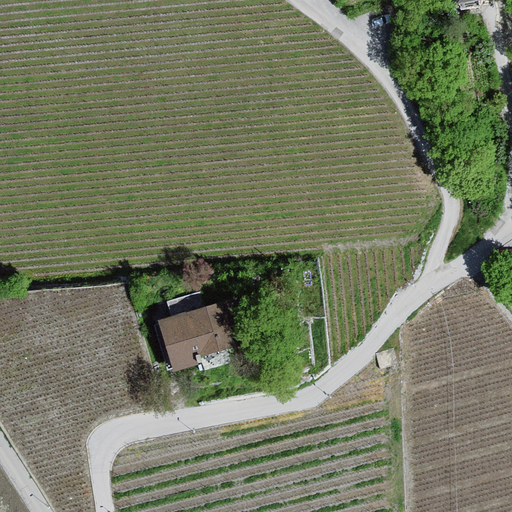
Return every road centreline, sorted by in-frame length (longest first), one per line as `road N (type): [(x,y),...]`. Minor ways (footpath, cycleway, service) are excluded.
road 1 (track): [(103,511),(101,439),(293,404),(430,287)]
road 2 (track): [(430,287),(451,209),(448,183),(387,80),(301,0)]
